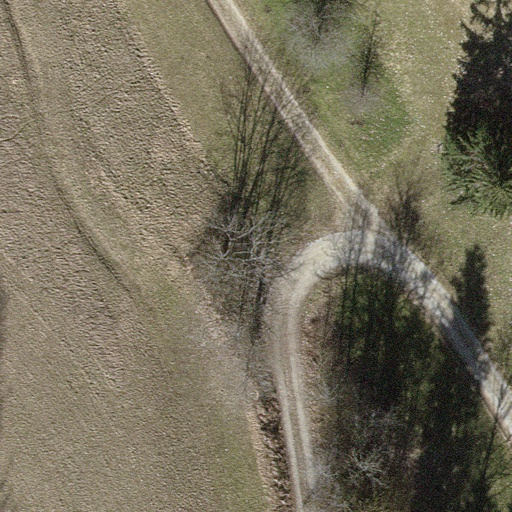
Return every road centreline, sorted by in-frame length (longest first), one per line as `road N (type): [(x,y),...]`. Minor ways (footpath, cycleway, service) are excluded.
road 1 (track): [(290,511),(284,299),(337,240),(402,239),(511,415)]
road 2 (track): [(402,239),(224,0)]
